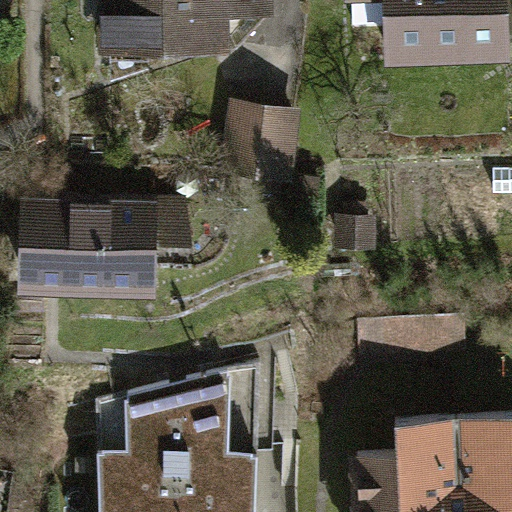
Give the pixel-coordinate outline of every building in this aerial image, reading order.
[(266,0),(83,0),(84,8),(90,14),(108,14),(109,43),(223,41),(222,10),(267,9),(266,0)] [(354,0),(355,19),(389,18),(390,50),(508,47),(506,0),(354,0)] [(288,173),(296,113),(236,105),(229,165),(288,173)] [(186,200),(30,197),(29,279),(149,280),(150,240),(192,240),(186,200)] [(372,219),(336,213),(331,244),(367,250),(372,219)] [(463,312),(362,315),(363,351),(464,348),(463,312)] [(263,357),(98,395),(100,511),(256,511),(259,439),(234,438),(235,408),(260,403),(263,357)] [(398,448),(359,451),(362,511),(511,511),(511,411),(396,416),(398,448)] [(0,511),(9,511),(15,473),(0,470),(0,511)]
